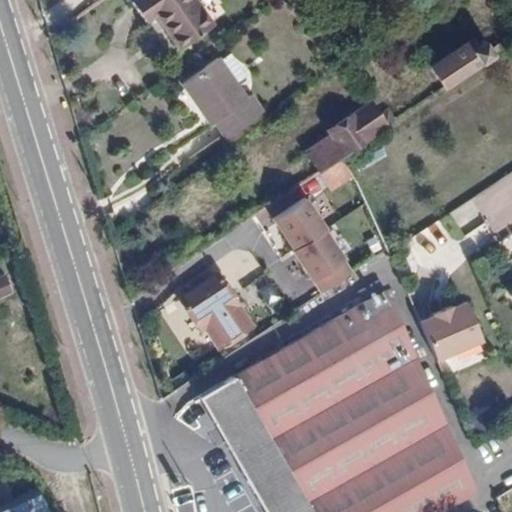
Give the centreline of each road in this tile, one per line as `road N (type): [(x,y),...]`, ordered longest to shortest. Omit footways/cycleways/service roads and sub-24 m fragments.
road 1 (unknown): [(126,441),(206,374),(356,292),(390,284),(492,500)]
road 2 (secondary): [(0,23),(145,511)]
road 3 (unknown): [(77,275),(154,262),(212,234),(331,107)]
